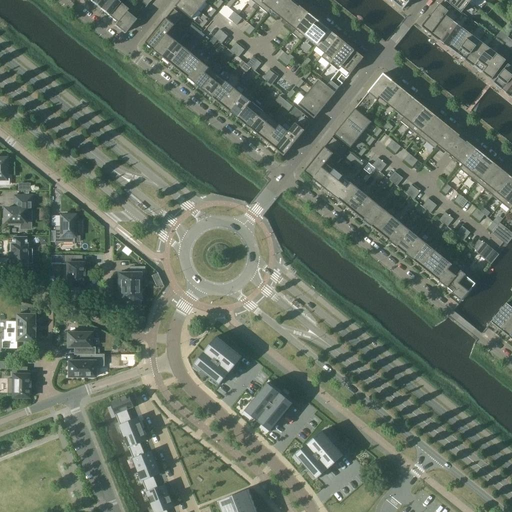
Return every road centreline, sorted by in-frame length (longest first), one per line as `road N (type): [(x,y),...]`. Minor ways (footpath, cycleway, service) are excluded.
road 1 (secondary): [(511,469),(254,258)]
road 2 (residential): [(511,361),(278,183)]
road 3 (secondary): [(207,222),(0,51)]
road 4 (secondary): [(231,288),(431,453)]
road 5 (residential): [(312,511),(273,463),(183,379),(175,359)]
road 6 (residential): [(278,183),(122,52)]
road 7 (secondary): [(0,100),(143,218)]
road 8 (residential): [(173,340),(133,335),(0,282)]
road 9 (residential): [(0,134),(106,218),(143,218)]
road 10 (residential): [(511,160),(382,54)]
road 11 (residential): [(278,183),(382,54)]
road 12 (residential): [(69,395),(117,511)]
